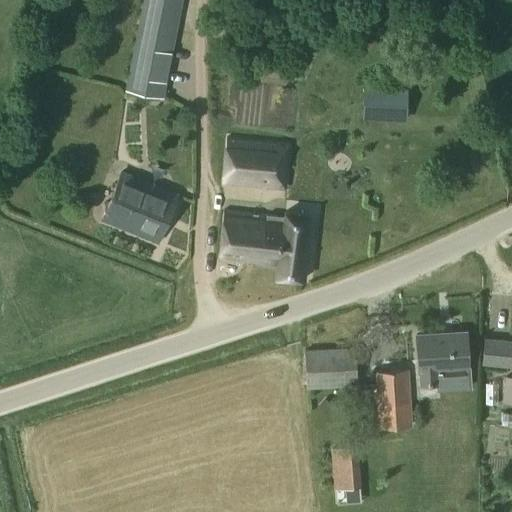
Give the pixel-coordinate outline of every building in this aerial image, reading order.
[(181,0),(143,0),(126,88),(163,95),(181,0)] [(407,90),(364,88),(362,118),(406,120),(407,90)] [(292,145),(229,138),(224,182),(287,189),(292,145)] [(178,195),(122,173),(103,220),(159,242),(178,195)] [(285,217),(226,211),(220,260),(244,263),(245,258),(257,259),(256,266),(278,268),(277,277),(301,279),(309,215),(285,212),(285,217)] [(469,367),(467,331),(417,334),(419,370),(420,370),(421,385),(440,384),(440,369),(469,367)] [(511,339),(483,337),(481,365),(511,367),(511,339)] [(357,385),(355,347),(306,350),(308,388),(357,385)] [(412,425),(409,369),(375,371),(378,427),(412,425)] [(511,377),(506,377),(502,402),(511,403),(511,377)] [(363,484),(359,443),(330,446),(334,486),(363,484)]
